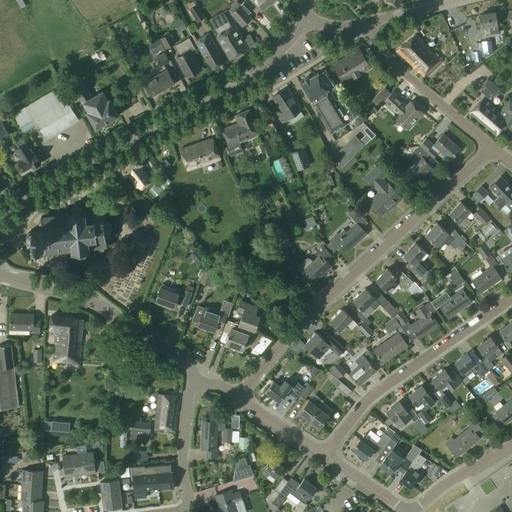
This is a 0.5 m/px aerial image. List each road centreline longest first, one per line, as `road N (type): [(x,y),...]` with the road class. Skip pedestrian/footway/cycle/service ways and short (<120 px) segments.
road 1 (tertiary): [(0,214),(238,80),(273,57),(301,20)]
road 2 (residential): [(235,398),(331,294),(490,147)]
road 3 (residential): [(326,456),(380,388),(511,297)]
road 4 (residential): [(191,385),(181,358),(92,301),(0,276)]
road 5 (residential): [(490,147),(408,77),(364,23)]
road 6 (residential): [(189,508),(182,461),(191,385)]
road 7 (residential): [(410,511),(511,444)]
